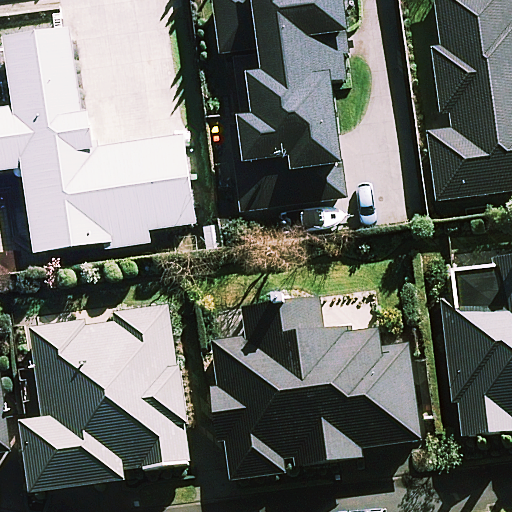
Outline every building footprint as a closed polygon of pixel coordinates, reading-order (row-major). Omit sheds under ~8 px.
[(347,60),(353,59),(345,0),(216,0),(224,57),(231,56),(240,123),(234,124),(247,221),(352,206),(350,191),(336,86),(350,84),(347,60)] [(511,0),(433,0),(451,133),(432,135),(441,204),(511,194),(511,0)] [(37,255),(108,247),(109,256),(157,250),(155,233),(197,228),(187,143),(89,154),(75,35),(6,43),(14,110),(0,111),(0,174),(27,171),(37,255)] [(450,313),(464,437),(511,431),(511,272),(460,278),(464,312),(450,313)] [(229,444),(235,485),(294,477),(292,468),(365,458),(363,449),(424,440),(411,352),(380,356),(376,330),(327,337),(323,305),(245,316),(248,342),(215,347),(223,399),(215,400),(221,445),(229,444)] [(185,460),(168,312),(37,327),(49,428),(27,431),(35,494),(127,483),(125,467),(185,460)] [(0,452),(10,452),(1,381),(0,380),(0,452)]
